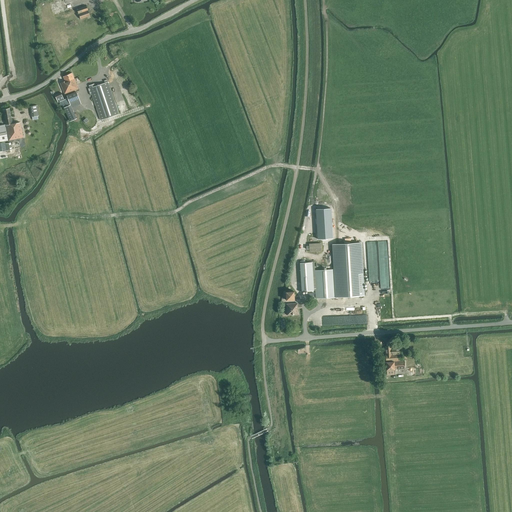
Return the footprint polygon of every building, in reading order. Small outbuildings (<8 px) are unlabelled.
[(79,14),(88,10),(87,6),(77,9),(79,14)] [(81,19),(91,15),(89,11),(79,15),(81,19)] [(65,94),(79,89),(72,73),(63,77),(65,81),(60,83),(65,94)] [(90,88),(89,88),(90,91),(91,95),(92,94),(97,108),(101,121),(120,114),(117,108),(107,80),(104,81),(105,83),(95,86),(94,84),(89,86),(90,88)] [(72,108),(81,104),(77,91),(67,95),(69,102),(72,108)] [(60,106),(63,105),(66,103),(61,92),(55,95),(60,106)] [(66,103),(63,105),(70,121),(77,118),(72,108),(69,102),(66,103)] [(33,120),(38,119),(39,119),(38,116),(39,116),(38,105),(31,106),(32,116),(32,117),(33,120)] [(13,124),(10,108),(3,109),(6,125),(5,125),(5,124),(0,125),(0,141),(8,140),(23,138),(21,123),(13,124)] [(94,119),(94,117),(94,115),(93,114),(91,112),(90,111),(89,111),(87,110),(86,110),(84,111),(83,111),(81,112),(80,113),(79,114),(78,116),(78,117),(78,119),(78,120),(78,122),(79,123),(80,124),(81,126),(83,126),(84,127),(86,127),(87,127),(89,126),(91,126),(92,124),(93,123),(94,122),(94,120),(94,119)] [(330,208),(315,209),(317,239),(332,238),(330,208)] [(362,243),(332,244),(334,269),(335,269),(337,298),(365,296),(362,243)] [(301,291),(314,291),(312,262),(300,263),(301,291)] [(316,299),(337,298),(335,269),(334,269),(314,271),(316,299)] [(294,291),(285,292),(286,300),(295,300),(294,291)] [(298,303),(286,304),(287,315),(298,314),(298,303)] [(385,346),(387,375),(395,374),(394,369),(405,369),(404,361),(402,361),(402,352),(402,349),(401,349),(401,348),(392,349),(392,346),(385,346)]
